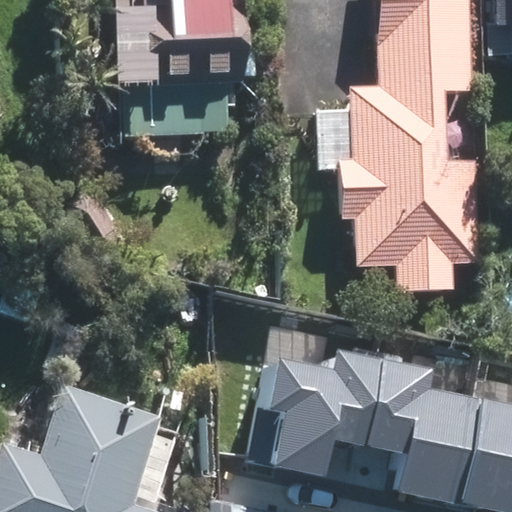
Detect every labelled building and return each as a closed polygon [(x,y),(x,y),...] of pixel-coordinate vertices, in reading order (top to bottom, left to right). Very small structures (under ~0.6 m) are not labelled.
[(117,0),(117,22),(126,21),(125,60),(226,58),(226,0),(117,0)] [(466,270),(453,0),(358,0),(363,96),(337,97),(340,166),(323,166),(322,197),(326,230),(343,229),(345,276),(379,274),(381,301),(442,298),(441,272),(466,270)] [(191,97),(111,93),(109,143),(189,146),(191,97)] [(466,349),(311,327),(306,361),(335,366),(326,430),(422,444),(425,426),(455,430),(466,349)] [(142,428),(42,394),(17,465),(0,458),(0,511),(120,511),(114,510),(142,428)]
